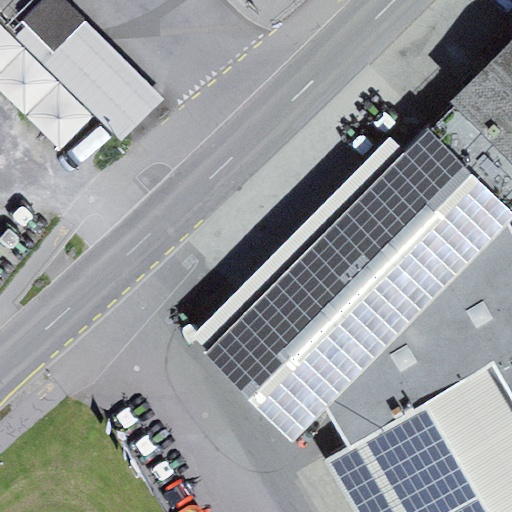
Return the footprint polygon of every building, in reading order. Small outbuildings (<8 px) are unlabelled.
[(61,0),(0,0),(0,19),(128,149),(169,108),(61,0)] [(511,41),(450,105),(511,164),(511,41)] [(406,152),(207,352),(294,443),(328,410),(350,449),(493,368),(511,400),(511,222),(511,221),(511,220),(511,164),(450,105),(406,152)] [(192,337),(207,352),(406,152),(392,137),(192,337)] [(511,511),(511,400),(493,368),(350,449),(325,463),(353,511),(511,511)]
